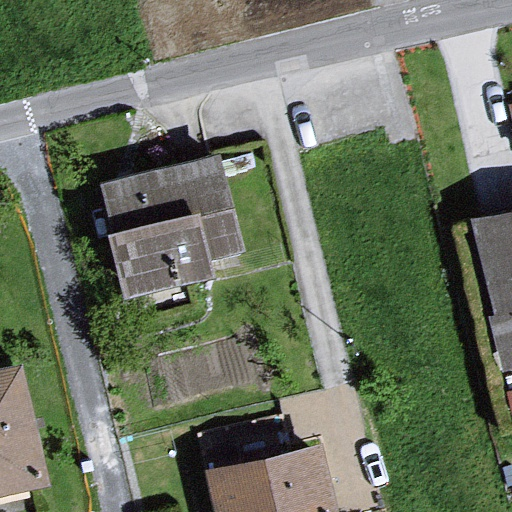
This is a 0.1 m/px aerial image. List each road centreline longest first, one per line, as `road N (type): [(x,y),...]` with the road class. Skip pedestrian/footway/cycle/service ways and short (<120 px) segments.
road 1 (residential): [(0,131),(511,4)]
road 2 (unknown): [(265,65),(364,482)]
road 3 (unknown): [(457,18),(509,204)]
